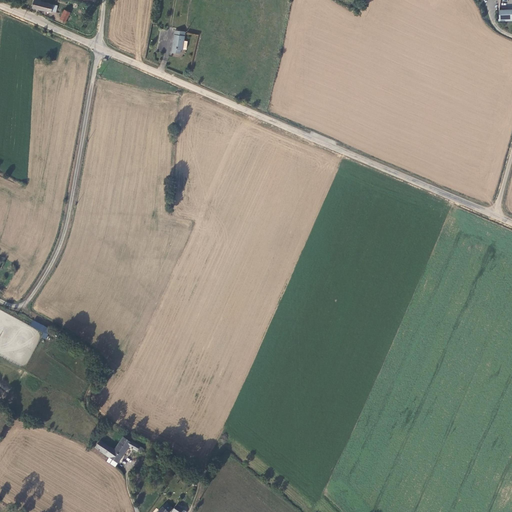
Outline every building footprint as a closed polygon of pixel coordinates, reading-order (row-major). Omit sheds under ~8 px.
[(34,0),(32,9),(52,14),(54,5),(41,1),(41,0),(34,0)] [(511,9),(499,10),(499,19),(499,22),(511,22),(511,9)] [(60,20),(66,23),(71,13),(65,10),(60,20)] [(183,51),(183,49),(184,41),(185,32),(175,31),(171,53),(180,54),(181,51),(183,51)] [(33,321),(30,326),(43,332),(41,337),(46,339),(51,328),(33,321)] [(99,441),(94,449),(108,457),(118,464),(129,448),(137,453),(138,451),(141,452),(143,448),(131,441),(131,442),(123,437),(114,451),(99,441)] [(170,511),(173,509),(167,503),(158,511),(170,511)]
